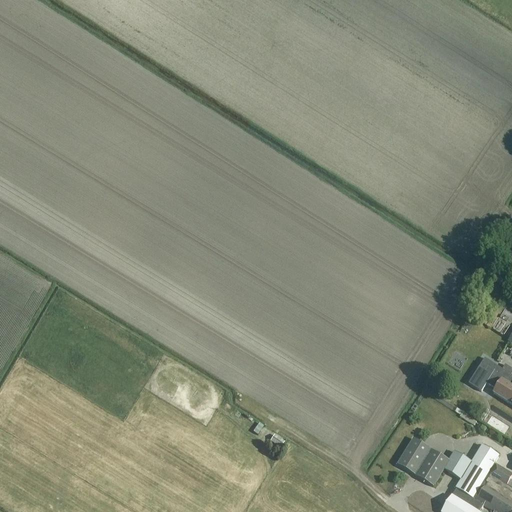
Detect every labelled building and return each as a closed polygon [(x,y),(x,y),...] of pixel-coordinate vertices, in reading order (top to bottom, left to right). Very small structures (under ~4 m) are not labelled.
[(485,359),(468,385),(481,393),(486,384),(489,386),(491,387),(496,390),(493,394),(511,406),(511,369),(505,366),(502,370),(485,359)] [(474,427),(476,424),(461,415),(462,413),(456,410),(454,413),(460,417),(459,419),(474,427)] [(280,450),(286,441),(276,434),(270,443),(280,450)] [(454,453),(449,461),(433,451),(413,439),(397,466),(417,477),(434,488),(445,471),(461,481),(463,482),(454,497),(478,511),(480,511),(484,506),(494,511),(511,511),(511,483),(510,482),(511,478),(511,477),(495,466),(499,458),(483,448),(472,464),(455,453),(454,453)] [(478,511),(454,497),(443,511),(478,511)]
